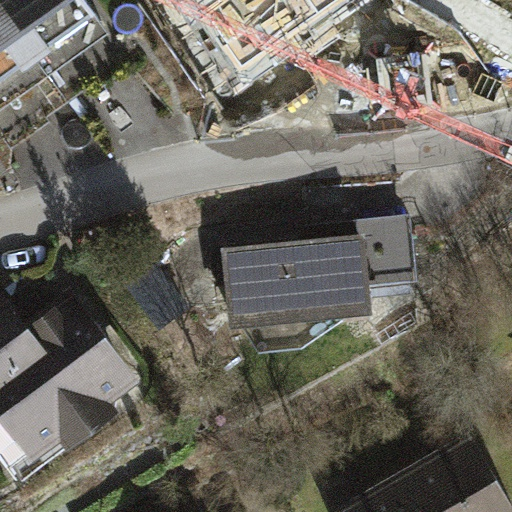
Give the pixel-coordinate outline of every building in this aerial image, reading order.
[(0,0),(0,104),(51,68),(2,0),(0,0)] [(117,22),(100,0),(2,0),(51,68),(117,22)] [(218,0),(231,19),(258,0),(218,0)] [(416,281),(411,215),(299,224),(301,243),(222,249),(228,327),(370,315),(368,285),(416,281)] [(156,265),(131,285),(163,325),(188,306),(156,265)] [(0,302),(0,429),(28,468),(143,386),(74,290),(23,326),(4,299),(0,302)] [(336,511),(511,511),(511,505),(468,433),(336,511)]
